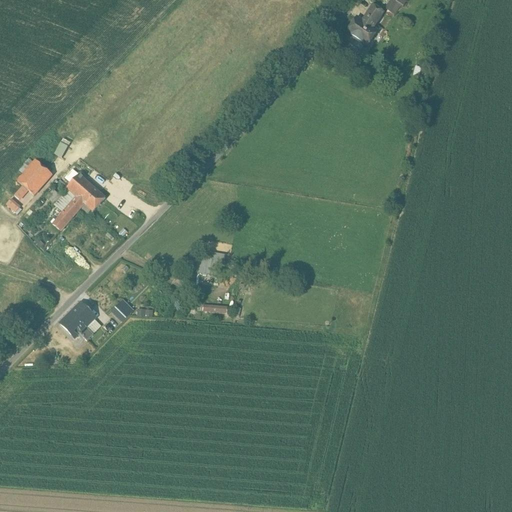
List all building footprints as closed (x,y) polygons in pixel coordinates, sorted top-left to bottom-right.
[(400,5),(392,0),(386,10),(394,15),(400,5)] [(383,13),(373,7),(366,17),(376,24),(383,13)] [(366,17),(362,22),(357,19),(346,34),(367,48),(377,32),(372,29),(376,24),(366,17)] [(62,142),(55,154),(62,158),(69,146),(62,142)] [(35,161),(16,182),(33,198),(52,176),(35,161)] [(105,199),(79,176),(67,190),(69,192),(84,205),(93,213),(105,199)] [(76,198),(69,192),(52,211),(59,217),(76,198)] [(12,198),(6,205),(16,214),(23,207),(12,198)] [(59,217),(53,225),(60,232),(84,205),(76,198),(59,217)] [(195,274),(217,277),(218,270),(224,271),(226,260),(199,256),(195,274)] [(123,295),(114,287),(106,295),(114,303),(123,295)] [(123,324),(135,311),(123,300),(111,313),(123,324)] [(95,319),(80,304),(60,324),(75,339),(86,328),(95,319)] [(86,328),(93,334),(102,325),(95,319),(86,328)] [(86,328),(75,339),(82,347),(94,336),(93,334),(86,328)] [(82,347),(75,339),(69,345),(77,353),(83,348),(82,347)] [(77,353),(74,357),(80,363),(89,353),(83,348),(77,353)]
